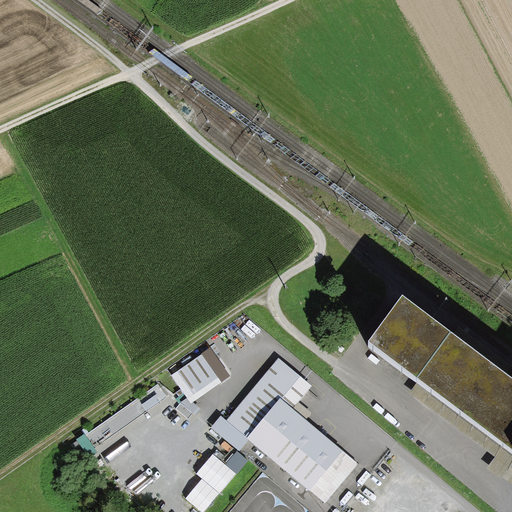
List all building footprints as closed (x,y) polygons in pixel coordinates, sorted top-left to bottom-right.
[(511,383),(402,302),(367,349),(511,456),(511,383)] [(208,351),(169,377),(188,406),(221,384),(214,373),(220,369),(208,351)] [(225,423),(322,506),(356,466),(292,411),(309,390),(277,362),(225,423)] [(161,384),(79,438),(88,453),(171,398),(161,384)] [(204,478),(186,498),(203,511),(205,511),(250,460),(238,449),(227,463),(215,453),(198,473),(204,478)]
